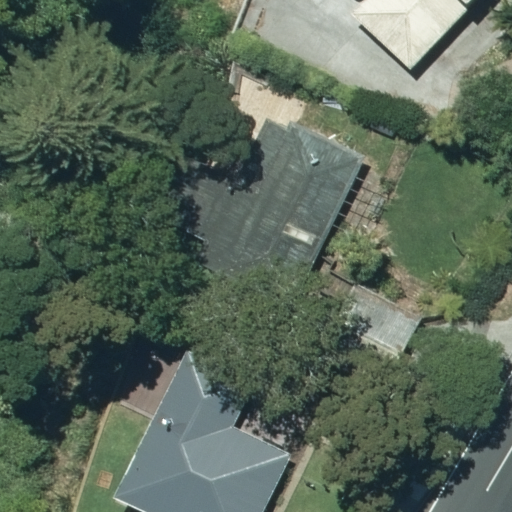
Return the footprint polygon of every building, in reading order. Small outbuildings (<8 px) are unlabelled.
[(376,0),(353,26),(412,80),(485,0),(376,0)] [(193,267),(286,316),(363,167),(293,131),(289,137),(266,125),(193,267)] [(344,322),(407,354),(420,326),(358,294),(344,322)] [(110,511),(267,511),(291,466),(232,437),(254,391),(188,357),(110,511)] [(427,413),(445,423),(461,394),(443,384),(427,413)]
